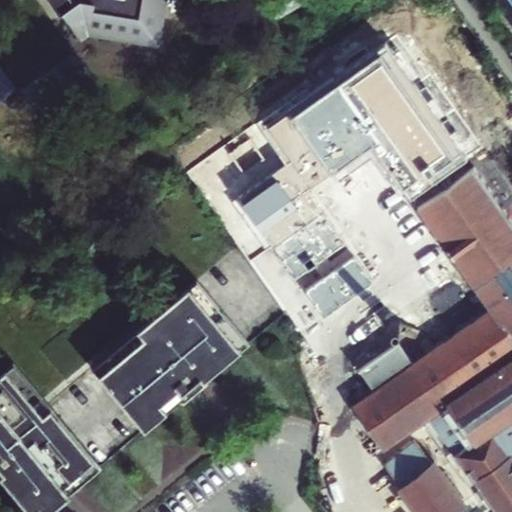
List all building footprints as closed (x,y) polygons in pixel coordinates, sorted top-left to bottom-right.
[(162,0),(37,0),(51,20),(55,17),(72,42),(80,37),(152,52),(162,0)] [(107,109),(69,56),(19,90),(38,116),(71,94),(91,121),(107,109)] [(432,351),(422,338),(415,343),(405,340),(394,335),(394,332),(393,329),(390,327),(388,325),(384,325),(381,325),(378,327),(376,329),(375,332),(374,335),(375,340),(377,342),(379,344),(382,345),(387,344),(390,343),(409,352),(417,362),(403,372),(365,400),(347,413),(378,456),(424,423),(476,493),(489,511),(511,511),(511,464),(510,461),(507,458),(511,453),(511,233),(510,231),(492,206),(469,175),(410,215),(443,262),(456,280),(481,314),(457,331),(453,334),(450,329),(444,333),(448,339),(432,351)] [(338,189),(265,233),(320,324),(393,280),(338,189)] [(481,314),(456,280),(433,297),(457,331),(481,314)] [(190,286),(128,336),(83,375),(135,437),(158,418),(171,408),(174,411),(199,390),(196,387),(242,349),(190,286)] [(350,379),(365,400),(403,372),(387,351),(350,379)] [(0,488),(19,511),(44,511),(93,473),(44,412),(5,365),(0,369),(0,488)] [(394,493),(429,467),(413,446),(378,472),(394,493)] [(394,493),(409,511),(452,511),(459,507),(429,467),(394,493)] [(395,499),(390,493),(385,497),(389,504),(395,499)] [(489,511),(476,493),(459,507),(452,511),(489,511)]
